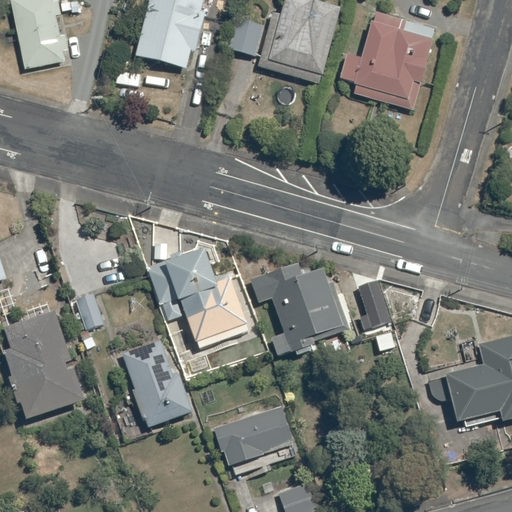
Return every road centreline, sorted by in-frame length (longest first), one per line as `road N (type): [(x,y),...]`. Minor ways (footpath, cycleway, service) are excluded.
road 1 (residential): [(428,251),(0,131)]
road 2 (residential): [(428,251),(500,0)]
